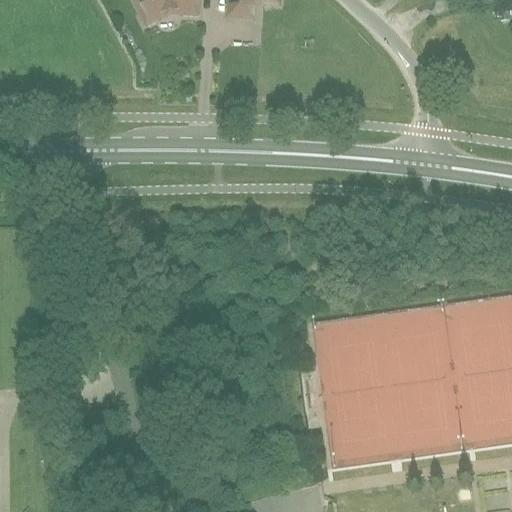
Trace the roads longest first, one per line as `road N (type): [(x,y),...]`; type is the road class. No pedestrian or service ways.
road 1 (unclassified): [(74,153),(84,237),(150,511)]
road 2 (primary): [(74,153),(426,168)]
road 3 (unclassified): [(426,168),(428,103),(407,60),(346,0)]
